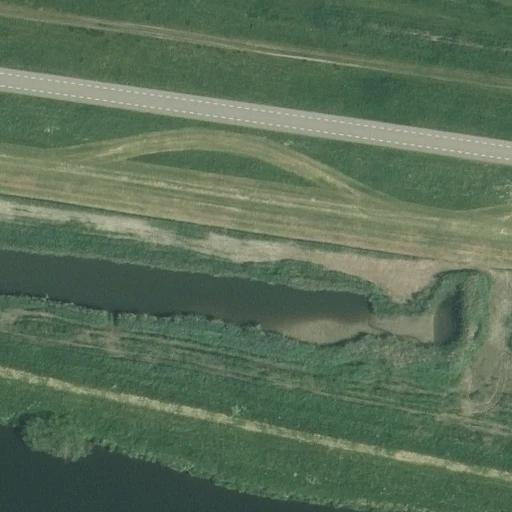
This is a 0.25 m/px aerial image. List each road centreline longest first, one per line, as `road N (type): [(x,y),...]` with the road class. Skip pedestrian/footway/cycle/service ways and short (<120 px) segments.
road 1 (tertiary): [(511,153),(0,79)]
road 2 (track): [(511,82),(0,8)]
